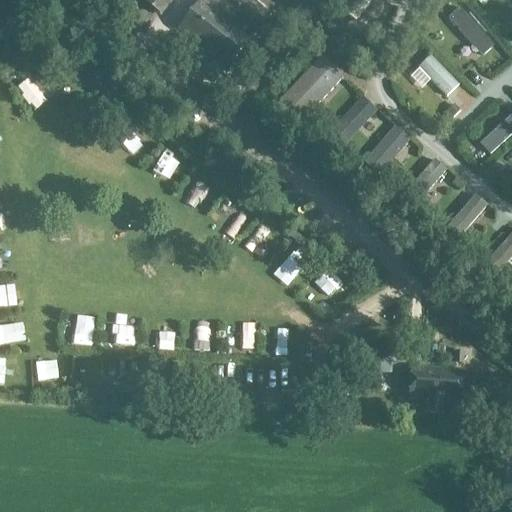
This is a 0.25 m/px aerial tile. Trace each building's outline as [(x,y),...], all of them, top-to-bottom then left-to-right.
[(139,0),(141,1),(156,13),(156,12),(158,14),(157,15),(159,16),(172,0),(139,0)] [(258,33),(279,5),(272,0),(202,0),(200,3),(178,32),(210,56),(224,67),(228,70),(250,42),(249,41),(256,32),(258,33)] [(312,0),(292,0),(305,10),(312,0)] [(435,0),(431,0),(425,6),(433,15),(442,7),(435,0)] [(460,11),(448,22),(481,58),(493,47),(460,11)] [(23,18),(2,43),(13,52),(33,27),(23,18)] [(345,42),(336,35),(328,45),(337,52),(345,42)] [(431,59),(420,70),(422,72),(433,84),(447,99),(459,88),(431,59)] [(319,62),(278,106),(300,126),(340,82),(319,62)] [(103,80),(95,86),(112,106),(120,100),(103,80)] [(32,118),(51,107),(38,85),(19,96),(32,118)] [(361,130),(375,115),(362,103),(330,136),(343,148),(361,130)] [(454,106),(446,114),(452,120),(460,113),(454,106)] [(165,113),(160,119),(174,131),(179,125),(165,113)] [(511,116),(480,146),(490,158),(511,138),(511,116)] [(133,123),(121,142),(137,151),(148,132),(133,123)] [(363,165),(377,177),(407,143),(393,130),(363,165)] [(182,172),(190,160),(170,147),(162,159),(182,172)] [(434,162),(406,194),(418,205),(446,173),(434,162)] [(230,171),(226,176),(239,188),(244,183),(230,171)] [(199,174),(180,199),(198,212),(216,186),(199,174)] [(475,198),(448,230),(460,241),(487,209),(475,198)] [(224,218),(240,227),(249,210),(233,202),(224,218)] [(267,257),(276,242),(256,230),(247,246),(267,257)] [(293,235),(288,240),(301,252),(306,247),(293,235)] [(500,276),(508,266),(511,261),(511,237),(488,265),(500,276)] [(268,264),(291,282),(307,261),(284,244),(268,264)] [(8,288),(0,288),(0,308),(9,308),(8,288)] [(91,320),(65,320),(65,345),(90,346),(91,320)] [(148,354),(172,355),(172,323),(149,323),(148,354)] [(112,345),(128,346),(129,336),(113,335),(112,345)] [(291,362),(291,348),(270,348),(271,363),(291,362)] [(464,354),(453,354),(453,365),(463,366),(464,354)] [(0,384),(17,384),(16,360),(0,360),(0,384)] [(359,362),(358,384),(379,385),(380,363),(359,362)] [(445,415),(446,404),(461,405),(462,372),(411,370),(410,402),(423,402),(422,414),(445,415)]
